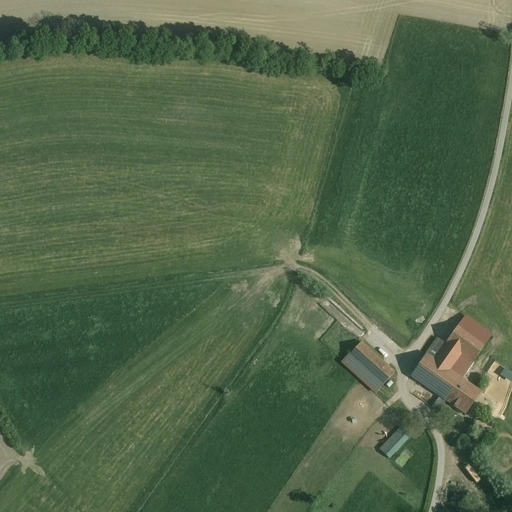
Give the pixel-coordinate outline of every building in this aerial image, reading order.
[(492,336),(465,316),(445,344),(461,355),(472,363),(492,336)] [(445,344),(437,338),(426,354),(450,371),(461,355),(445,344)] [(395,373),(361,343),(344,362),(378,392),(395,373)] [(481,392),(451,372),(450,371),(426,354),(410,376),(465,415),(481,392)] [(401,427),(380,450),(389,458),(410,436),(401,427)]
